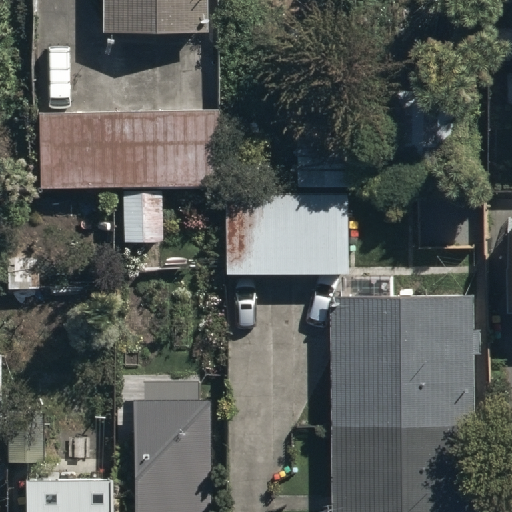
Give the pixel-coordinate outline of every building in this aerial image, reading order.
[(99,0),(100,43),(207,43),(206,0),(99,0)] [(295,196),(347,191),(381,192),(382,161),(419,162),(418,181),(460,182),(462,92),(381,90),(380,142),(296,140),(295,196)] [(214,118),(47,117),(46,195),(214,196),(214,118)] [(228,199),(229,279),(347,279),(347,199),(228,199)] [(475,511),(473,296),(343,298),(345,511),(475,511)] [(213,511),(213,407),(140,408),(140,511),(213,511)] [(108,511),(108,487),(31,487),(31,511),(108,511)]
